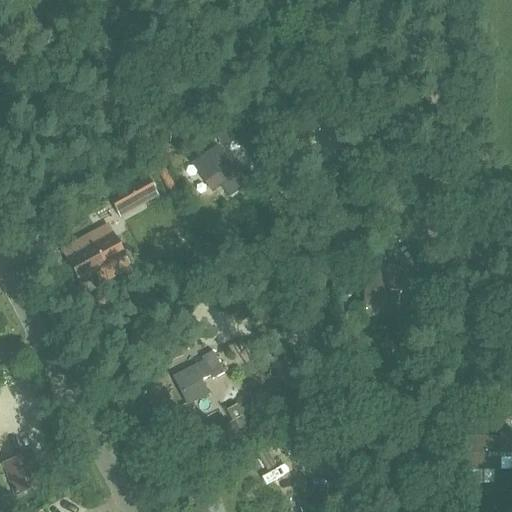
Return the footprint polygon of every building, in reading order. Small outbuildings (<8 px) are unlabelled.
[(223,146),(229,143),(237,136),(229,124),(215,134),(223,146)] [(217,147),(193,163),(206,182),(209,180),(217,174),(224,184),(228,195),(230,197),(249,183),(248,181),(241,172),(236,175),(217,147)] [(115,193),(127,214),(159,197),(147,176),(115,193)] [(98,273),(103,283),(130,268),(112,234),(93,244),(88,235),(62,250),(80,283),(98,273)] [(361,249),(367,255),(375,246),(369,241),(361,249)] [(399,277),(365,275),(363,316),(386,317),(387,291),(399,291),(399,295),(411,295),(412,272),(399,271),(399,277)] [(99,304),(105,315),(112,311),(106,300),(99,304)] [(204,363),(174,379),(187,404),(208,394),(201,381),(211,376),(213,379),(224,373),(213,352),(201,358),(204,363)] [(271,389),(250,393),(253,412),(274,409),(271,389)] [(189,413),(175,420),(184,438),(198,430),(189,413)] [(282,444),(289,456),(290,457),(298,452),(288,434),(279,439),(282,444)] [(499,469),(500,439),(465,439),(465,468),(499,469)] [(275,464),(268,453),(265,448),(256,453),(267,472),(276,467),(275,464)] [(2,463),(3,466),(13,492),(15,497),(44,486),(30,453),(2,463)] [(0,498),(13,492),(3,466),(0,467),(0,498)] [(311,511),(332,511),(326,492),(307,498),(311,511)]
